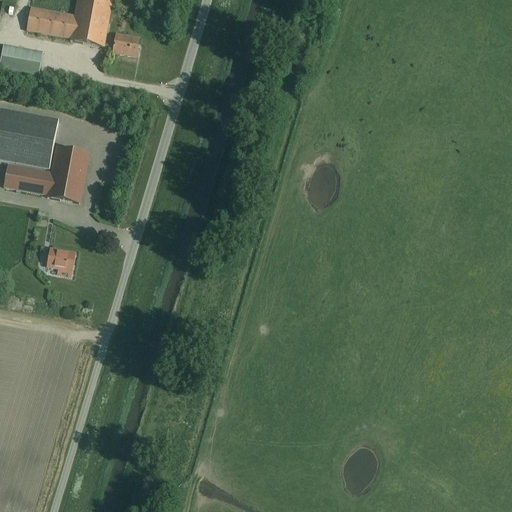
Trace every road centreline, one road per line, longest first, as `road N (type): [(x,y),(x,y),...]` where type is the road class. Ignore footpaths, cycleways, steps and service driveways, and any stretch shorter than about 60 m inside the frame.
road 1 (unclassified): [(54,511),(207,0)]
road 2 (track): [(138,485),(281,0)]
road 3 (track): [(287,0),(293,86),(174,483)]
